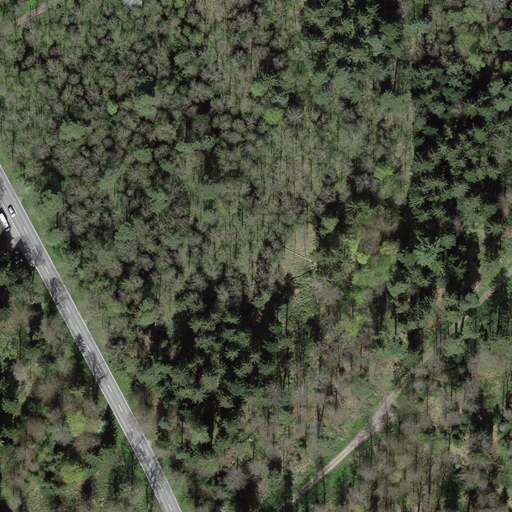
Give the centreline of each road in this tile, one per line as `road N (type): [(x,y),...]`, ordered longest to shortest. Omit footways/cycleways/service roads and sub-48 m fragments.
road 1 (primary): [(172,511),(0,181)]
road 2 (track): [(511,271),(342,453),(274,511)]
